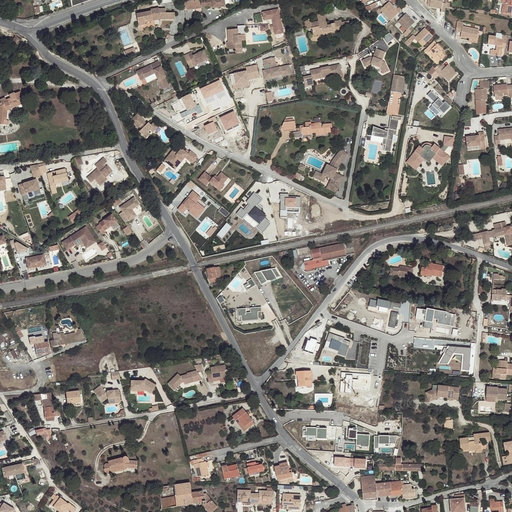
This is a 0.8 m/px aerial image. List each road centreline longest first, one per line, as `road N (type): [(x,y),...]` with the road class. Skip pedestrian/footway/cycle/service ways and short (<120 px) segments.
road 1 (residential): [(262,392),(67,427)]
road 2 (residential): [(479,256),(426,238),(393,239),(371,249),(316,313)]
road 3 (residential): [(0,287),(128,262),(174,230)]
road 4 (residential): [(178,129),(345,208)]
road 5 (tertiary): [(174,230),(257,381)]
road 6 (tertiary): [(95,83),(130,161),(174,230)]
road 7 (residential): [(345,208),(365,103),(350,86),(355,58)]
road 8 (residential): [(345,208),(357,217),(394,213),(410,124)]
road 9 (residential): [(490,482),(400,504),(361,504)]
road 10 (residential): [(476,376),(479,256)]
